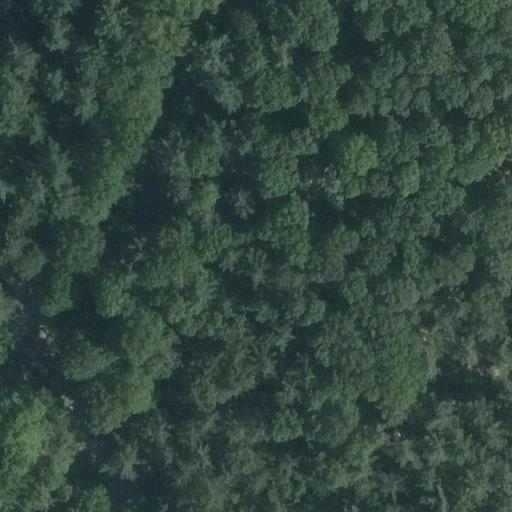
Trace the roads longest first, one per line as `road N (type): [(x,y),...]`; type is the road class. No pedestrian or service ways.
road 1 (unclassified): [(4,334),(28,300),(151,0)]
road 2 (tertiary): [(157,511),(4,334)]
